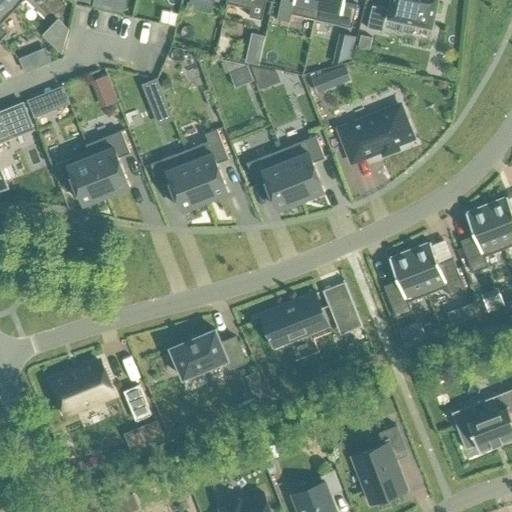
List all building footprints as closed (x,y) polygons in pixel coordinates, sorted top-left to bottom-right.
[(14,10),(3,0),(0,0),(0,40),(8,32),(0,24),(14,10)] [(3,0),(14,10),(23,0),(34,0),(37,2),(38,0),(3,0)] [(102,8),(103,0),(93,0),(92,6),(102,8)] [(227,0),(227,3),(251,9),(249,16),(262,19),(266,0),(227,0)] [(281,0),(277,19),(290,21),(291,13),(315,19),(319,0),(281,0)] [(344,0),(319,0),(315,19),(352,27),(357,4),(345,1),(344,0)] [(389,0),(388,8),(372,5),(367,28),(384,32),(387,18),(433,28),(439,0),(389,0)] [(69,29),(58,19),(50,27),(65,42),(69,29)] [(353,46),(355,36),(340,33),(338,43),(353,46)] [(370,49),(373,37),(361,34),(358,46),(370,49)] [(263,47),(265,38),(252,35),(250,44),(263,47)] [(24,71),(51,60),(46,47),(19,58),(24,71)] [(247,64),(225,59),(230,71),(247,65),(247,64)] [(334,86),(329,72),(312,78),(317,92),(334,86)] [(112,85),(107,74),(94,79),(98,91),(112,85)] [(48,112),(40,94),(27,99),(35,117),(48,112)] [(0,187),(6,185),(8,184),(7,182),(0,164),(0,141),(34,128),(23,102),(0,111),(0,187)] [(400,104),(339,128),(352,162),(413,138),(400,104)] [(206,201),(229,192),(217,163),(229,158),(218,128),(205,133),(208,141),(186,150),(206,201)] [(122,130),(87,144),(107,195),(130,186),(119,157),(130,152),(122,130)] [(316,135),(281,149),(302,200),(325,191),(313,162),(325,157),(316,135)] [(89,151),(66,159),(84,204),(107,195),(87,144),(86,144),(89,151)] [(281,149),(247,162),(255,185),(267,180),(279,209),(302,200),(281,149)] [(186,150),(151,163),(160,185),(171,181),(183,210),(206,201),(186,150)] [(511,207),(507,196),(487,204),(504,249),(511,245),(511,207)] [(475,234),(461,240),(473,272),(489,266),(485,256),(504,249),(487,204),(466,212),(475,234)] [(431,241),(410,249),(427,294),(446,286),(450,297),(466,290),(453,258),(439,263),(431,241)] [(397,318),(413,311),(409,301),(427,294),(410,249),(389,257),(398,280),(384,285),(397,318)] [(328,325),(315,293),(262,314),(275,346),(328,325)] [(505,303),(501,293),(485,299),(489,309),(505,303)] [(353,301),(331,309),(335,322),(358,313),(353,301)] [(416,341),(409,325),(400,328),(406,345),(416,341)] [(215,329),(171,347),(183,377),(227,359),(230,369),(246,362),(236,336),(221,342),(215,329)] [(509,358),(504,345),(488,352),(493,365),(509,358)] [(101,361),(53,381),(66,413),(83,406),(85,408),(96,404),(94,401),(114,393),(101,361)] [(258,370),(255,363),(243,368),(246,376),(258,370)] [(139,384),(124,391),(136,420),(151,414),(139,384)] [(473,404),(451,412),(466,449),(490,439),(493,446),(503,442),(503,441),(511,437),(511,415),(508,406),(511,404),(511,400),(508,390),(493,396),(498,409),(478,416),(473,404)] [(163,435),(156,420),(142,427),(148,441),(163,435)] [(364,488),(371,504),(405,490),(394,461),(407,455),(395,426),(377,433),(382,445),(352,457),(357,469),(355,470),(362,489),(364,488)] [(280,455),(275,443),(263,447),(268,460),(280,455)] [(254,464),(248,451),(236,456),(241,469),(254,464)] [(334,511),(324,483),(295,494),(301,511),(334,511)] [(246,500),(245,498),(219,508),(220,511),(271,511),(264,493),(246,500)]
